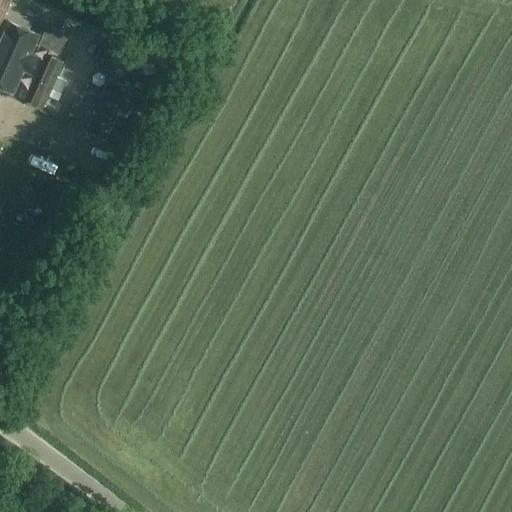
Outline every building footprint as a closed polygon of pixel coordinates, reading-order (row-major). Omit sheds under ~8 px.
[(0,0),(0,31),(15,0),(0,0)] [(40,45),(50,50),(59,30),(49,25),(40,45)] [(94,27),(82,54),(103,63),(108,51),(115,36),(94,27)] [(69,34),(59,30),(50,50),(60,54),(69,34)] [(0,90),(27,102),(50,51),(20,38),(0,84),(0,90)] [(57,115),(79,64),(50,51),(27,102),(57,115)] [(109,76),(118,56),(108,51),(103,63),(99,71),(109,76)] [(128,60),(118,56),(109,76),(119,80),(128,60)] [(86,128),(108,77),(79,64),(57,115),(86,128)] [(138,90),(108,77),(86,128),(115,141),(138,90)]
